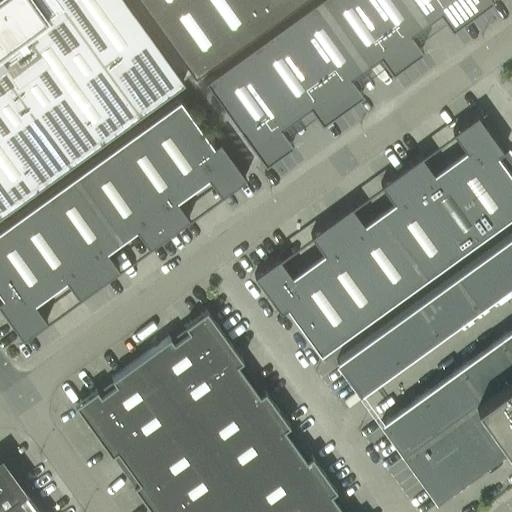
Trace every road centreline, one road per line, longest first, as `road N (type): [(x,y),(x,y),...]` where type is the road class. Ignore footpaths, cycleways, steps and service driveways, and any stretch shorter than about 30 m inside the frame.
road 1 (unclassified): [(217,256),(478,70)]
road 2 (unclassified): [(217,256),(397,511)]
road 3 (unclassified): [(19,396),(217,256)]
road 4 (unknown): [(338,428),(511,308)]
road 5 (unclassified): [(101,511),(19,396)]
